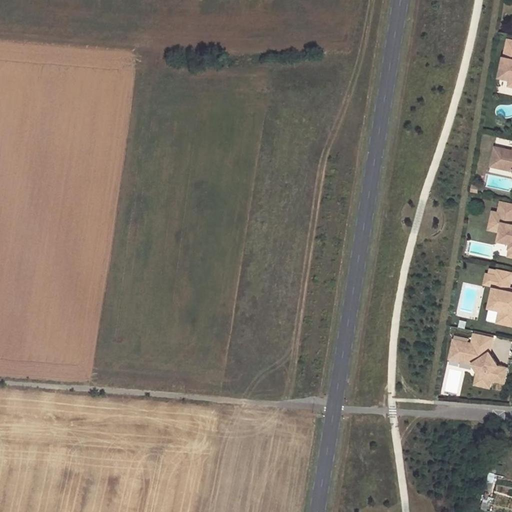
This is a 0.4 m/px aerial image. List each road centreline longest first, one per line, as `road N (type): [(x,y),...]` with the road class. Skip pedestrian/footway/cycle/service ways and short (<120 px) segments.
road 1 (unclassified): [(316,511),(400,0)]
road 2 (track): [(0,381),(432,414)]
